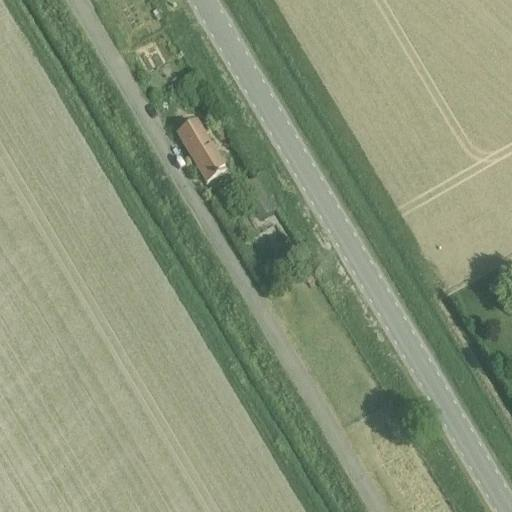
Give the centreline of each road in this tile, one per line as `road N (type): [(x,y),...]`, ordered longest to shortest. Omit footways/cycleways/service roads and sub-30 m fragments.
road 1 (tertiary): [(506,511),(201,0)]
road 2 (unclassified): [(378,511),(75,0)]
